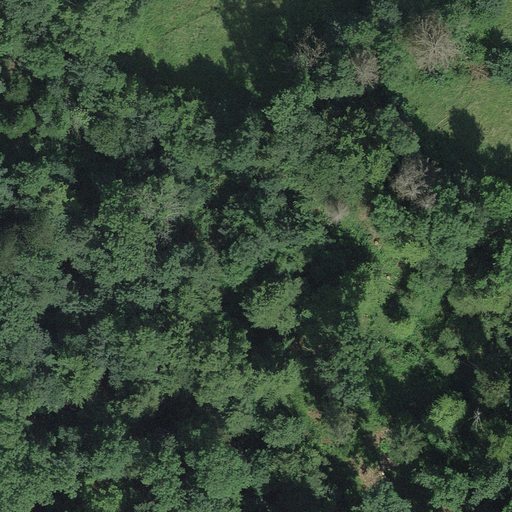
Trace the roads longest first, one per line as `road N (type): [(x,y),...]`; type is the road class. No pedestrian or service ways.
road 1 (track): [(0,212),(67,258),(204,288),(144,414),(130,511)]
road 2 (track): [(204,288),(235,293),(259,334),(298,511)]
